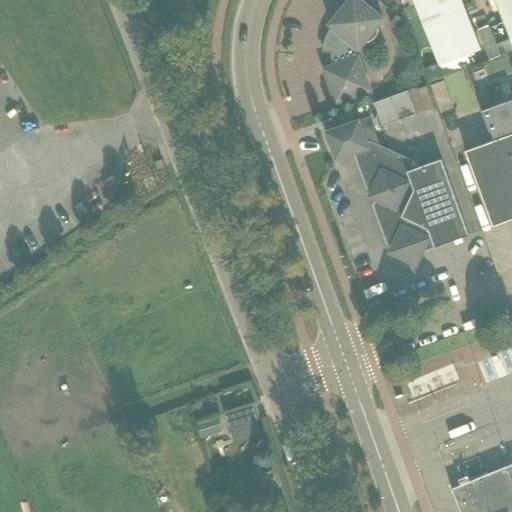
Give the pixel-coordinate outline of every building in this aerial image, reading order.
[(324,69),(336,103),(370,91),(357,57),(359,49),(383,19),(358,0),(349,0),(329,25),(333,28),(332,30),(330,33),(329,35),(328,38),(327,40),(326,43),(325,45),(325,48),(331,49),(330,53),(331,58),(331,62),(333,66),(324,69)] [(479,47),(460,0),(412,0),(424,29),(438,63),(479,47)] [(511,39),(511,0),(494,0),(510,40),(511,39)] [(487,26),(477,30),(489,60),(499,56),(495,44),(487,26)] [(376,100),(382,124),(417,115),(411,91),(376,100)] [(464,149),(485,208),(492,227),(511,219),(511,97),(480,109),(488,130),(489,130),(492,139),(464,149)] [(389,253),(415,265),(422,252),(468,235),(441,160),(415,169),(412,161),(370,141),(366,143),(358,121),(325,133),(335,160),(354,154),(366,188),(372,191),(369,197),(375,200),(372,206),(386,244),(392,246),(389,253)] [(254,402),(224,412),(229,428),(256,419),(259,418),(254,402)] [(216,417),(195,424),(200,439),(221,432),(216,417)] [(256,419),(229,428),(233,441),(260,432),(256,419)] [(511,511),(511,465),(452,490),(461,511),(511,511)]
